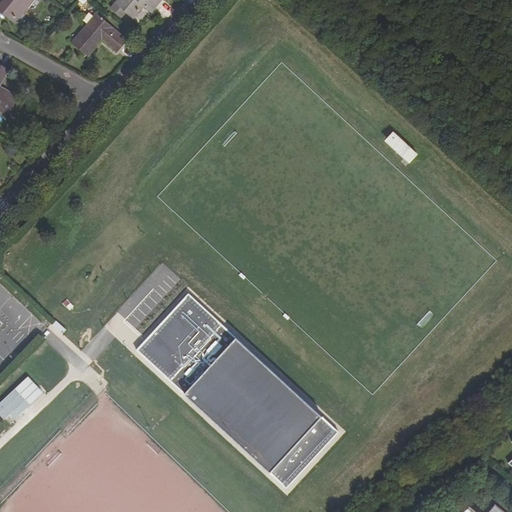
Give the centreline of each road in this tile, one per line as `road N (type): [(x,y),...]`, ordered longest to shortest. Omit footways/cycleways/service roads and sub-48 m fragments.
road 1 (residential): [(0,215),(99,102)]
road 2 (residential): [(99,102),(189,0)]
